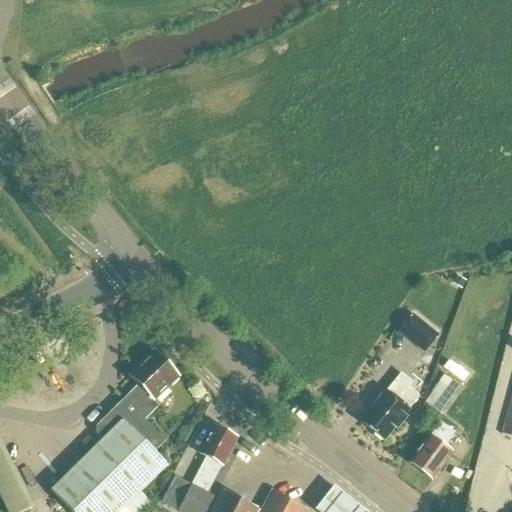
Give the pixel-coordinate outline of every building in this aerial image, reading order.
[(437,337),(409,314),(398,328),(427,350),(437,337)] [(156,404),(180,380),(161,360),(149,361),(131,379),(139,388),(97,430),(97,437),(103,443),(52,494),(69,511),(127,511),(170,469),(157,456),(168,445),(147,425),(162,410),(156,404)] [(438,414),(458,386),(443,375),(423,403),(438,414)] [(376,400),(377,404),(361,424),(383,442),(390,432),(394,435),(406,421),(403,418),(418,400),(407,391),(412,386),(399,376),(384,394),(380,395),(376,400)] [(451,455),(444,450),(454,437),(440,426),(427,442),(425,440),(416,451),(419,453),(409,466),(429,482),(451,455)] [(181,511),(207,511),(213,500),(204,496),(218,467),(221,468),(234,441),(214,431),(200,458),(207,461),(193,490),(181,511)] [(0,508),(1,511),(23,511),(28,510),(0,450),(0,508)] [(358,511),(332,491),(323,503),(315,511),(358,511)] [(256,511),(222,494),(212,511),(305,511),(271,494),(261,511),(256,511)]
